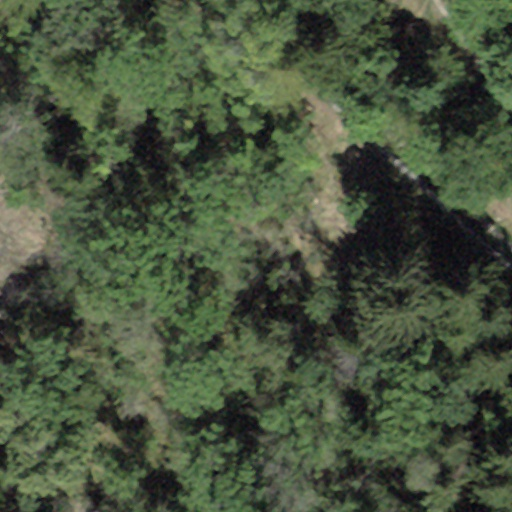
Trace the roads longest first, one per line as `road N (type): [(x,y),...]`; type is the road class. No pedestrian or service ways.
road 1 (track): [(229,0),(511,263)]
road 2 (track): [(511,147),(451,79),(425,0)]
